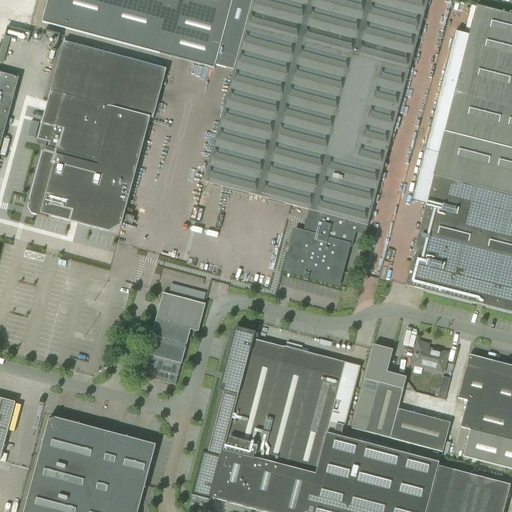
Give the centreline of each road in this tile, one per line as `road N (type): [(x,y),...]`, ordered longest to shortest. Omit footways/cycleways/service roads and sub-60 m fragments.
road 1 (unclassified): [(185,415),(211,321),(234,302),(336,324),(386,309),(511,339)]
road 2 (unclassified): [(115,396),(153,253)]
